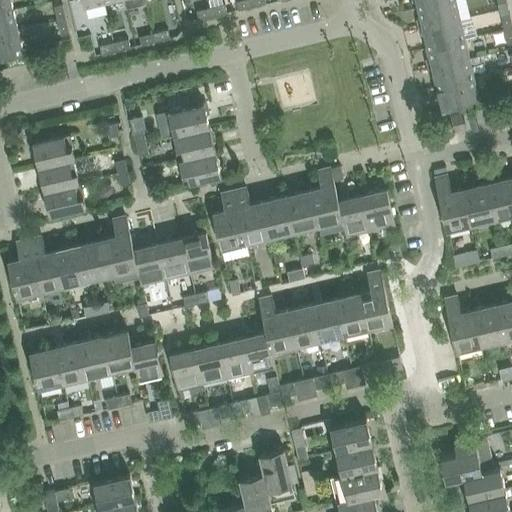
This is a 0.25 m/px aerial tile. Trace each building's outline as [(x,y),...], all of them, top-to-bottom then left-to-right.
[(11,0),(0,0),(0,12),(14,9),(11,0)] [(253,6),(251,0),(238,0),(236,1),(238,9),(253,6)] [(455,0),(446,0),(419,6),(422,17),(417,18),(419,27),(460,18),(455,0)] [(58,20),(66,18),(63,3),(54,5),(58,20)] [(211,7),(213,15),(227,12),(225,3),(211,7)] [(213,15),(211,7),(197,10),(199,19),(213,15)] [(14,9),(0,12),(0,33),(18,29),(14,9)] [(504,29),(511,26),(511,23),(509,12),(501,14),(504,29)] [(66,18),(58,20),(61,34),(70,32),(66,18)] [(460,18),(419,27),(421,36),(426,35),(428,46),(465,38),(460,18)] [(18,29),(0,33),(0,54),(23,49),(18,29)] [(154,32),(156,41),(170,37),(168,29),(154,32)] [(156,41),(154,32),(140,35),(142,44),(156,41)] [(114,41),(116,50),(130,47),(128,38),(114,41)] [(465,38),(428,46),(431,57),(426,58),(428,67),(469,57),(465,38)] [(116,50),(114,41),(100,45),(102,53),(116,50)] [(438,86),(474,77),(469,57),(428,67),(430,76),(435,75),(438,86)] [(474,77),(438,86),(440,97),(436,98),(438,108),(479,98),(474,77)] [(175,134),(209,126),(203,102),(170,110),(175,134)] [(450,115),(454,130),(467,127),(463,112),(450,115)] [(143,115),(131,118),(131,119),(134,131),(143,128),(146,128),(143,115)] [(119,134),(118,130),(117,122),(107,124),(110,136),(119,134)] [(181,158),(215,150),(209,126),(175,134),(181,158)] [(136,142),(146,140),(143,128),(134,131),(136,142)] [(40,166),(74,158),(68,133),(34,141),(40,166)] [(146,140),(136,142),(139,155),(149,152),(146,140)] [(181,158),(187,182),(220,174),(215,150),(181,158)] [(46,190),(79,182),(74,158),(40,166),(46,190)] [(118,172),(127,170),(128,170),(125,158),(115,160),(118,172)] [(340,164),(331,167),(334,179),(343,177),(340,164)] [(331,167),(318,170),(322,186),(310,189),(318,223),(342,217),(338,200),(334,179),(331,167)] [(128,170),(127,170),(118,172),(121,184),(131,182),(128,170)] [(463,187),(452,190),(448,174),(435,177),(447,227),(471,221),(463,187)] [(155,176),(145,179),(148,191),(158,189),(155,176)] [(511,211),(511,177),(511,176),(488,182),(495,215),(511,211)] [(46,190),(51,214),(85,206),(79,182),(46,190)] [(463,187),(471,221),(495,215),(488,182),(463,187)] [(270,234),(262,200),(251,203),(247,187),(234,190),(246,240),(270,234)] [(387,188),(363,194),(370,228),(395,222),(387,188)] [(318,223),(310,189),(286,195),(294,228),(318,223)] [(234,190),(222,193),(226,209),(214,212),(222,246),(246,240),(234,190)] [(370,228),(363,194),(338,200),(342,217),(346,233),(370,228)] [(294,228),(286,195),(262,200),(270,234),(294,228)] [(113,271),(138,265),(134,248),(126,215),(114,218),(118,235),(106,237),(113,271)] [(206,231),(182,237),(190,270),(214,265),(206,231)] [(42,235),(30,238),(41,288),(65,283),(58,249),(46,252),(42,235)] [(113,271),(106,237),(82,243),(89,277),(113,271)] [(190,270),(182,237),(158,242),(166,276),(190,270)] [(17,294),(41,288),(30,238),(17,241),(21,258),(9,260),(17,294)] [(166,276),(158,242),(134,248),(138,265),(142,282),(166,276)] [(389,244),(392,256),(402,254),(399,242),(389,244)] [(511,242),(503,244),(505,254),(511,252),(511,242)] [(58,249),(65,283),(89,277),(82,243),(58,249)] [(505,254),(503,244),(490,247),(492,257),(505,254)] [(300,255),(303,265),(315,262),(312,252),(300,255)] [(304,266),(288,270),(290,280),(306,276),(304,266)] [(368,325),(392,320),(380,270),(368,273),(372,289),(360,292),(368,325)] [(238,279),(230,281),(233,293),(241,291),(238,279)] [(195,293),(198,302),(210,300),(207,290),(195,293)] [(368,325),(360,292),(336,297),(344,331),(368,325)] [(198,302),(195,293),(183,295),(186,305),(198,302)] [(288,309),(276,311),(272,295),(259,298),(267,331),(271,348),(295,342),(288,309)] [(473,308),(461,311),(457,295),(445,298),(457,348),(481,342),(473,308)] [(344,331),(336,297),(312,303),(320,337),(344,331)] [(511,299),(497,303),(505,336),(511,334),(511,299)] [(96,303),(98,313),(110,310),(108,300),(96,303)] [(147,301),(137,304),(140,316),(149,314),(147,301)] [(98,313),(96,303),(84,306),(86,316),(98,313)] [(288,309),(295,342),(320,337),(312,303),(288,309)] [(473,308),(481,342),(505,336),(497,303),(473,308)] [(103,334),(111,368),(135,363),(131,345),(128,329),(103,334)] [(275,364),(271,348),(267,331),(243,336),(251,370),(275,364)] [(79,340),(87,374),(111,368),(103,334),(79,340)] [(251,370),(243,336),(219,342),(227,376),(251,370)] [(55,346),(63,380),(87,374),(79,340),(55,346)] [(135,363),(139,379),(163,373),(156,340),(131,345),(135,363)] [(227,376),(219,342),(195,348),(203,381),(227,376)] [(55,346),(31,352),(39,385),(63,380),(55,346)] [(195,348),(171,353),(179,387),(203,381),(195,348)] [(376,361),(366,363),(369,375),(379,373),(376,361)] [(499,368),(502,378),(511,375),(511,366),(511,365),(499,368)] [(326,366),(317,368),(318,374),(328,372),(326,366)] [(328,372),(331,384),(340,382),(338,370),(328,372)] [(331,384),(328,372),(318,374),(321,387),(331,384)] [(281,389),(271,392),(274,404),(284,402),(281,389)] [(118,395),(120,405),(132,402),(130,392),(118,395)] [(120,405),(118,395),(106,398),(108,408),(120,405)] [(233,401),(236,413),(245,411),(242,399),(233,401)] [(236,413),(233,401),(223,403),(226,415),(236,413)] [(69,406),(72,416),(84,413),(81,403),(69,406)] [(72,416),(69,406),(57,409),(60,419),(72,416)] [(159,408),(147,411),(149,421),(161,418),(159,408)] [(194,410),(185,412),(187,424),(197,422),(194,410)] [(337,449),(371,441),(365,417),(332,425),(337,449)] [(494,466),(486,434),(455,442),(457,451),(440,455),(446,479),(464,475),(464,474),(482,470),(482,469),(494,466)] [(343,473),(377,465),(371,441),(337,449),(343,473)] [(305,444),(296,446),(298,458),(308,456),(305,444)] [(295,494),(284,448),(260,454),(265,473),(271,499),(295,494)] [(377,465),(343,473),(333,475),(339,499),(373,491),(382,489),(377,465)] [(464,474),(464,475),(469,496),(506,488),(500,465),(494,466),(482,469),(482,470),(464,474)] [(304,482),(314,480),(311,468),(301,470),(304,482)] [(101,504),(135,496),(129,472),(96,480),(101,504)] [(248,511),(272,506),(271,499),(265,473),(240,478),(246,502),(248,511)] [(314,480),(304,482),(307,494),(317,492),(314,480)] [(67,487),(45,492),(49,511),(59,511),(57,500),(70,497),(67,487)] [(469,496),(472,511),(501,511),(511,510),(506,488),(469,496)] [(342,511),(377,511),(373,491),(339,499),(342,511)] [(138,511),(135,496),(101,504),(103,511),(138,511)] [(222,508),(222,511),(248,511),(246,502),(222,508)]
